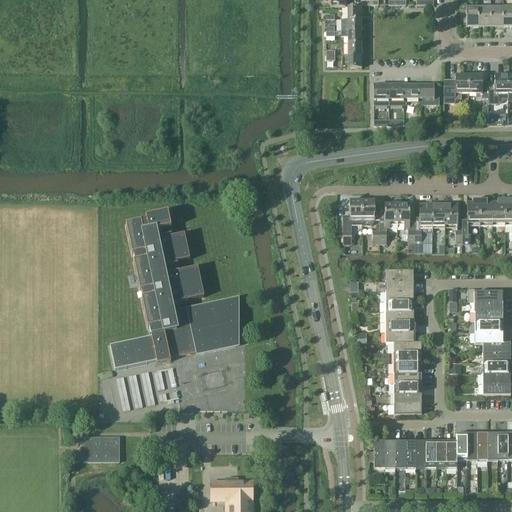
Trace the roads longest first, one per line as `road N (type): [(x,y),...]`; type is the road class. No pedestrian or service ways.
road 1 (tertiary): [(345,507),(337,408),(291,174),(306,162),(492,145)]
road 2 (residential): [(439,416),(427,284),(511,284)]
road 3 (residential): [(336,190),(493,189)]
